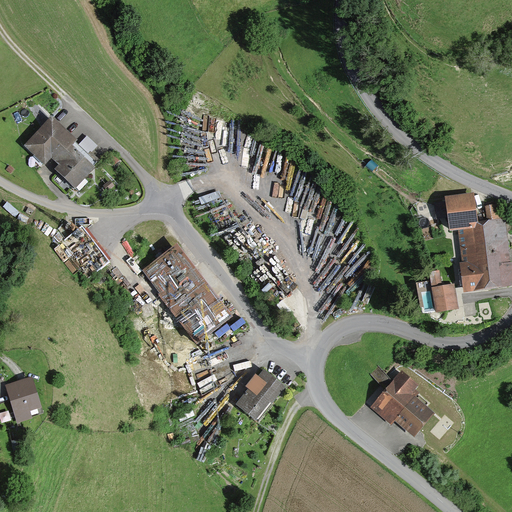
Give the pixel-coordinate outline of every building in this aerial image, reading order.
[(49,121),(23,149),(43,167),(50,159),(60,168),(53,175),(70,191),(89,171),(68,151),(74,144),(49,121)] [(466,292),(491,288),(483,224),(475,225),(471,198),(449,201),(453,233),(460,232),(465,266),(463,267),(466,292)] [(490,223),(483,224),(491,288),(511,285),(501,207),(488,209),(490,223)] [(170,251),(139,274),(192,346),(223,323),(170,251)] [(453,289),(435,291),(438,313),(456,310),(453,289)] [(403,373),(377,403),(415,437),(432,417),(414,401),(423,391),(403,373)] [(278,391),(257,374),(229,408),(250,425),(278,391)] [(31,382),(9,388),(17,419),(39,413),(31,382)]
